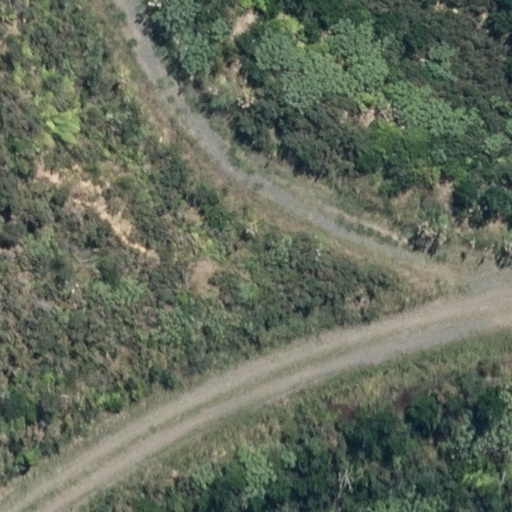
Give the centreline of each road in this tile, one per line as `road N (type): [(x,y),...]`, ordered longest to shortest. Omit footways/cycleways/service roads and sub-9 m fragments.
road 1 (track): [(504,279),(265,229),(165,145),(79,0)]
road 2 (track): [(511,279),(304,343),(154,418),(32,511)]
